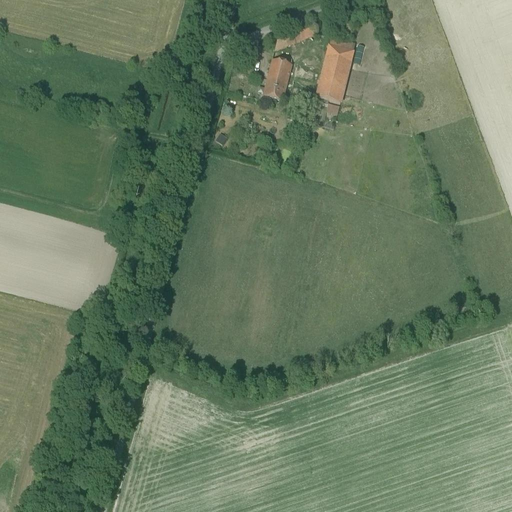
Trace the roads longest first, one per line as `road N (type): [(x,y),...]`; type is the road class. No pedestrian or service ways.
road 1 (unclassified): [(100,511),(234,0)]
road 2 (track): [(196,145),(123,140),(106,210),(0,187)]
road 3 (track): [(351,0),(222,48)]
